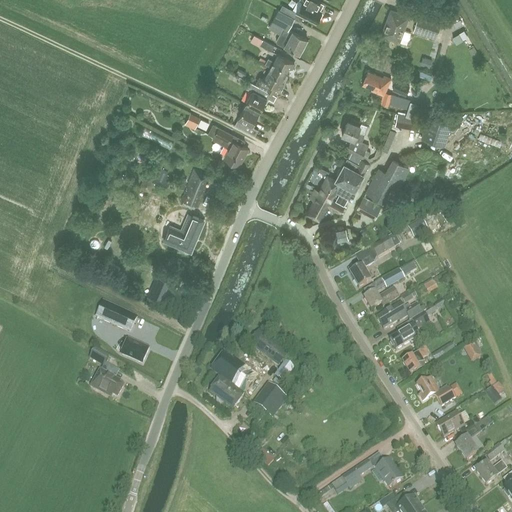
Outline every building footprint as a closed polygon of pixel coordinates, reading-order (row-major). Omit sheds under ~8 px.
[(316,0),(315,0),(299,0),(302,2),(297,13),(316,23),(316,22),(318,23),(320,19),(319,17),(322,11),(313,7),(316,0)] [(452,17),(457,14),(452,5),(447,8),(452,17)] [(271,23),(282,29),(276,41),(277,43),(284,47),(285,46),(300,54),(307,39),(292,31),(288,29),(294,19),(278,10),(271,23)] [(390,10),(382,36),(399,41),(408,16),(391,11),(391,10),(390,10)] [(413,32),(436,39),(441,22),(418,15),(413,32)] [(260,45),(271,51),(274,45),(258,37),(255,42),(260,45)] [(294,63),(278,54),(274,61),(268,58),(265,64),(271,67),(287,76),(285,75),(289,68),(291,69),(294,63)] [(420,65),(430,68),(432,60),(423,57),(420,65)] [(287,76),(271,67),(264,80),(260,77),(257,83),(275,93),(278,88),(280,89),(287,76)] [(368,71),(362,85),(371,88),(371,90),(384,96),(391,79),(384,75),(383,77),(368,71)] [(392,90),(405,95),(409,86),(396,80),(392,90)] [(245,105),(259,113),(267,98),(273,102),(276,96),(256,85),(245,105)] [(391,94),(388,104),(407,110),(410,100),(391,94)] [(251,127),(259,113),(245,105),(234,125),(255,136),(258,130),(251,127)] [(395,125),(419,129),(421,119),(397,114),(395,125)] [(445,146),(451,125),(428,118),(421,138),(445,146)] [(209,123),(201,120),(198,125),(206,129),(209,123)] [(359,165),(366,169),(369,163),(377,159),(380,150),(377,149),(374,156),(370,159),(367,158),(371,152),(366,150),(369,145),(362,142),(364,136),(357,133),(360,126),(347,121),(341,135),(346,137),(346,138),(351,140),(346,150),(352,153),(350,157),(360,163),(359,165)] [(233,135),(219,128),(215,135),(223,139),(221,144),(229,148),(224,158),(239,166),(248,149),(238,144),(241,138),(233,134),(233,135)] [(387,152),(396,132),(391,130),(382,150),(387,152)] [(480,134),(478,140),(500,148),(502,142),(480,134)] [(173,167),(178,161),(169,154),(165,159),(173,167)] [(347,158),(335,180),(353,190),(353,189),(355,190),(363,175),(366,169),(359,165),(347,158)] [(386,174),(379,170),(368,192),(382,200),(390,185),(397,189),(408,169),(393,161),(386,174)] [(144,175),(145,176),(139,188),(149,192),(155,182),(161,185),(167,175),(150,165),(144,175)] [(197,206),(204,189),(205,186),(203,185),(206,179),(208,180),(210,175),(194,169),(181,200),(197,206)] [(348,199),(353,190),(335,180),(327,176),(317,194),(332,201),(336,193),(348,199)] [(150,194),(145,206),(143,206),(138,216),(155,223),(165,200),(150,194)] [(343,207),(332,201),(317,194),(307,214),(319,221),(327,207),(340,214),(343,207)] [(381,207),(363,197),(358,206),(376,216),(381,207)] [(436,211),(425,213),(428,229),(439,227),(436,211)] [(171,227),(165,241),(191,252),(204,221),(193,216),(185,233),(171,227)] [(421,219),(407,227),(413,238),(428,230),(421,219)] [(347,238),(345,228),(334,231),(330,228),(322,230),(319,236),(320,243),(326,246),(333,245),(336,240),(347,238)] [(377,258),(399,245),(407,241),(401,231),(393,235),(371,248),(377,258)] [(96,252),(106,256),(109,247),(100,243),(96,252)] [(354,271),(350,274),(358,289),(371,281),(364,270),(373,264),(369,257),(352,268),(354,271)] [(405,276),(410,273),(406,266),(401,269),(405,276)] [(389,289),(395,286),(389,276),(374,286),(377,291),(383,287),(384,289),(388,287),(389,289)] [(167,281),(157,277),(154,284),(164,289),(167,281)] [(371,310),(381,304),(383,307),(399,298),(394,289),(378,298),(374,292),(364,298),(371,310)] [(404,304),(413,299),(409,293),(400,299),(404,304)] [(101,303),(95,318),(129,333),(136,319),(101,303)] [(376,319),(383,330),(398,321),(399,322),(407,317),(410,322),(421,315),(416,305),(405,312),(401,305),(392,310),(391,308),(383,312),(384,314),(376,319)] [(437,312),(434,307),(423,314),(412,321),(418,330),(429,323),(426,318),(437,312)] [(412,327),(389,341),(396,351),(410,343),(418,338),(412,327)] [(264,337),(255,349),(279,366),(288,354),(264,337)] [(130,340),(122,354),(143,364),(151,351),(130,340)] [(431,355),(435,362),(455,350),(451,344),(431,355)] [(110,356),(96,348),(90,359),(103,367),(110,356)] [(402,362),(410,375),(419,369),(419,368),(424,368),(424,362),(422,359),(429,355),(424,348),(402,362)] [(221,378),(244,394),(258,376),(235,359),(234,360),(224,353),(211,370),(221,378)] [(291,365),(295,370),(300,366),(294,360),(292,363),(288,359),(285,362),(289,365),(290,365),(291,365)] [(294,370),(285,363),(275,377),(285,383),(294,370)] [(118,398),(124,387),(119,384),(120,383),(119,381),(102,371),(93,387),(110,397),(113,396),(118,398)] [(418,396),(422,402),(434,395),(442,407),(455,399),(449,389),(443,392),(442,389),(439,391),(431,377),(426,380),(425,380),(416,385),(421,394),(418,396)] [(234,408),(244,394),(221,378),(211,391),(234,408)] [(497,383),(492,387),(498,396),(503,392),(502,391),(497,383)] [(268,384),(252,404),(272,419),(287,399),(268,384)] [(432,425),(453,414),(450,408),(429,420),(432,425)] [(458,429),(461,435),(480,422),(477,418),(471,421),(463,426),(456,414),(436,426),(443,438),(458,429)] [(480,422),(461,435),(465,439),(455,446),(466,461),(478,453),(469,441),(480,434),(492,424),(488,418),(480,423),(480,422)] [(254,445),(260,438),(255,434),(249,441),(254,445)] [(498,445),(484,456),(489,462),(503,452),(498,445)] [(388,487),(394,484),(402,478),(389,459),(376,468),(388,487)] [(347,484),(359,477),(372,468),(367,461),(343,477),(347,484)] [(502,463),(501,462),(491,470),(487,463),(475,472),(486,486),(497,477),(507,469),(502,463)] [(506,490),(504,491),(508,498),(511,496),(511,497),(511,473),(503,479),(508,486),(505,488),(506,490)] [(410,511),(420,506),(414,496),(402,504),(397,498),(385,506),(389,511),(410,511)]
